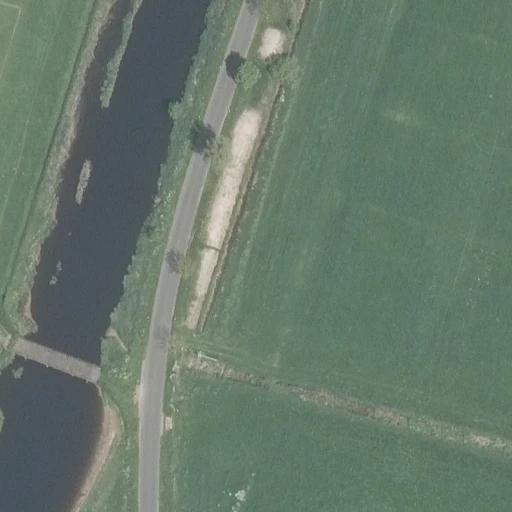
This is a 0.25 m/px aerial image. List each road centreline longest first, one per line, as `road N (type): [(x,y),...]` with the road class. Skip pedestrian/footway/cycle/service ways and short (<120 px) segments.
road 1 (tertiary): [(148,511),(159,322),(200,161),(254,0)]
road 2 (track): [(151,393),(0,345)]
